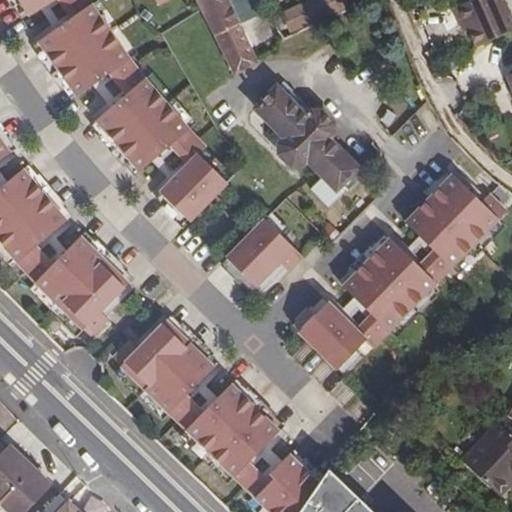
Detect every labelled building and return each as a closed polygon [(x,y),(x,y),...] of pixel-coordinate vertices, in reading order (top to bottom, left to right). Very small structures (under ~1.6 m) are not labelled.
[(12,0),(3,0),(9,10),(16,6),(12,0)] [(164,205),(184,224),(216,194),(223,187),(192,156),(199,150),(183,132),(140,81),(124,63),(86,7),(81,0),(12,0),(16,6),(23,18),(51,0),(52,0),(66,21),(33,43),(41,54),(64,88),(72,99),(105,76),(121,97),(91,123),(99,133),(126,164),(135,174),(165,148),(182,167),(154,195),(164,205)] [(191,0),(198,12),(231,77),(254,65),(221,0),(191,0)] [(349,6),(345,0),(303,0),(275,15),(287,38),(349,6)] [(495,0),(466,0),(447,8),(455,26),(460,23),(463,30),(470,47),(486,40),(509,30),(495,0)] [(511,28),(509,30),(486,40),(492,53),(511,44),(511,28)] [(41,54),(35,59),(58,92),(64,88),(41,54)] [(511,72),(502,77),(511,101),(511,72)] [(280,82),(274,87),(296,111),(303,105),(280,82)] [(302,160),(330,191),(353,170),(336,153),(328,143),(336,138),(330,132),(329,120),(312,104),(303,105),(296,111),(274,87),(272,85),(251,107),(280,138),(274,143),(275,155),(285,166),(297,166),(302,160)] [(420,107),(394,134),(413,151),(438,125),(420,107)] [(511,115),(501,121),(511,149),(511,115)] [(99,133),(94,138),(120,169),(126,164),(99,133)] [(0,250),(12,265),(30,285),(86,340),(103,323),(100,320),(95,315),(110,300),(123,287),(113,278),(84,249),(75,240),(47,268),(31,249),(61,223),(52,213),(26,182),(18,172),(0,186),(0,158),(4,155),(0,149),(0,250)] [(31,177),(26,182),(52,213),(58,208),(31,177)] [(386,242),(376,251),(348,281),(338,290),(366,318),(351,333),(323,306),(313,315),(294,335),(332,373),(360,345),(367,352),(501,215),(485,198),(477,205),(449,178),(439,188),(411,217),(401,226),(429,254),(414,269),(386,242)] [(434,182),(405,211),(411,217),(439,188),(434,182)] [(164,205),(159,210),(179,230),(184,224),(164,205)] [(254,231),(222,261),(242,281),(251,290),(275,266),(283,274),(297,259),(261,223),(254,231)] [(90,243),(84,249),(113,278),(119,272),(90,243)] [(371,246),(342,276),(348,281),(376,251),(371,246)] [(222,261),(217,266),(236,286),(242,281),(222,261)] [(110,300),(95,315),(100,320),(114,305),(110,300)] [(308,310),(288,330),(294,335),(313,315),(308,310)] [(125,344),(108,362),(261,511),(297,511),(315,487),(302,477),(293,468),(283,459),(264,479),(268,483),(264,487),(243,466),(274,435),(264,426),(235,397),(225,388),(198,416),(181,399),(209,371),(199,362),(170,333),(161,323),(147,337),(133,352),(128,347),(125,344)] [(175,327),(170,333),(199,362),(204,357),(175,327)] [(147,337),(143,332),(128,347),(133,352),(147,337)] [(240,392),(235,397),(264,426),(269,420),(240,392)] [(461,461),(498,496),(511,480),(511,434),(498,422),(461,461)] [(0,494),(2,497),(0,499),(0,504),(7,511),(21,511),(48,486),(9,446),(0,454),(0,494)] [(298,463),(293,468),(302,477),(315,487),(320,481),(298,463)] [(315,487),(297,511),(375,511),(332,463),(320,481),(315,487)] [(77,511),(68,502),(58,511),(77,511)]
